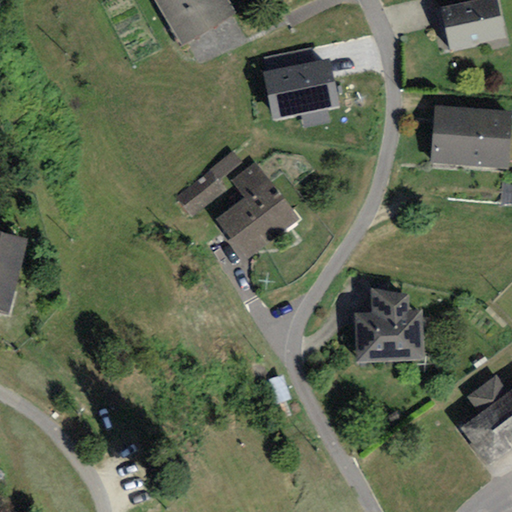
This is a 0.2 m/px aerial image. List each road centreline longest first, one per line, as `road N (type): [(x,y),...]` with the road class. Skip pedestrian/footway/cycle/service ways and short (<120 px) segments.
road 1 (residential): [(377,511),(297,376),(294,350),(375,196),(394,127),(391,48),(369,0)]
road 2 (residential): [(103,511),(77,453),(0,398)]
